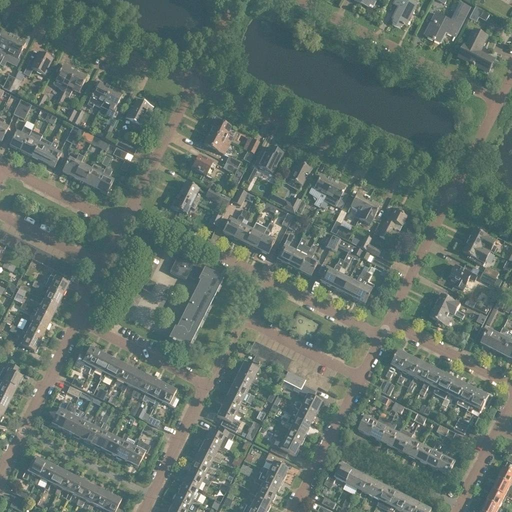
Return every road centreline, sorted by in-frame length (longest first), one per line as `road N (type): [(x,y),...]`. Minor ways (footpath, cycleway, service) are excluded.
road 1 (residential): [(451,190),(193,82)]
road 2 (residential): [(496,101),(307,0)]
road 3 (residential): [(193,82),(0,0)]
road 4 (residential): [(0,464),(73,319)]
road 5 (residential): [(263,277),(128,209)]
road 6 (residential): [(207,387),(73,319)]
road 7 (residential): [(290,511),(359,378)]
road 8 (residential): [(388,323),(451,190)]
road 9 (residential): [(128,209),(193,82)]
road 10 (residential): [(140,511),(207,387)]
road 11 (residential): [(511,386),(388,323)]
road 12 (residential): [(381,336),(263,277)]
road 13 (residential): [(359,378),(242,319)]
road 14 (residential): [(3,168),(120,224)]
